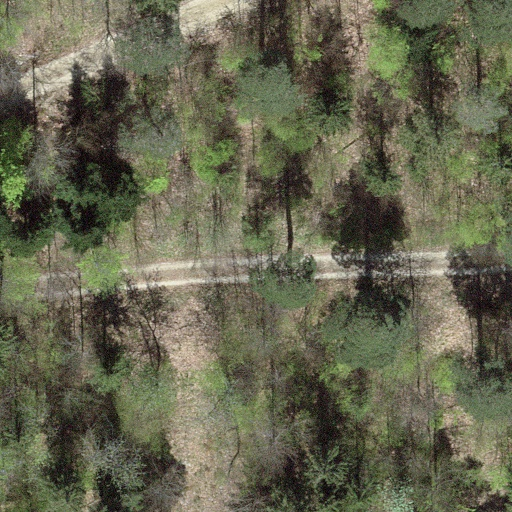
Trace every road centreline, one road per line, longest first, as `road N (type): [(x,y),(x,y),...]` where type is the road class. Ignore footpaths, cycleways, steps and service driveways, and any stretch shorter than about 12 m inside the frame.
road 1 (track): [(0,287),(511,257)]
road 2 (track): [(0,95),(221,0)]
